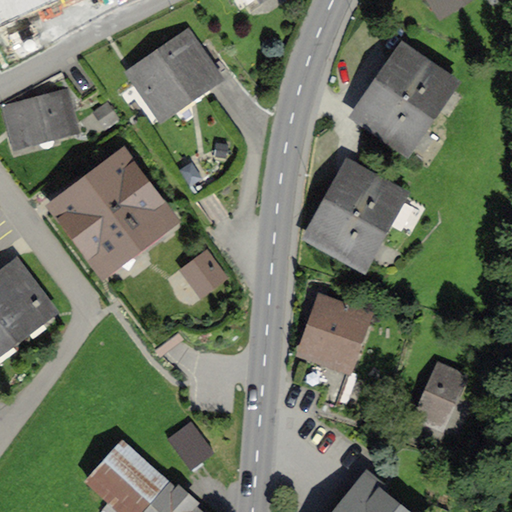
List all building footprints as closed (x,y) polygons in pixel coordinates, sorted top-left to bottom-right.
[(435,0),(441,9),(455,0),(435,0)] [(195,84),(200,91),(215,81),(188,42),(138,77),(160,109),(195,84)] [(446,85),(405,56),(364,115),(405,143),(446,85)] [(15,142),(74,126),(66,98),(7,112),(15,142)] [(97,112),(107,126),(117,118),(107,105),(97,112)] [(122,161),(60,208),(103,265),(165,219),(122,161)] [(351,173),(317,235),(361,259),(395,197),(351,173)] [(205,256),(185,271),(200,291),(220,276),(205,256)] [(0,344),(45,311),(15,271),(0,282),(0,344)] [(324,302),(307,352),(345,366),(362,316),(360,315),(361,311),(350,307),(349,311),(324,302)] [(446,416),(463,378),(439,367),(417,417),(435,425),(440,414),(446,416)] [(191,422),(168,439),(191,470),(214,453),(191,422)] [(200,511),(126,445),(90,485),(119,511),(200,511)] [(399,511),(368,485),(346,511),(399,511)]
